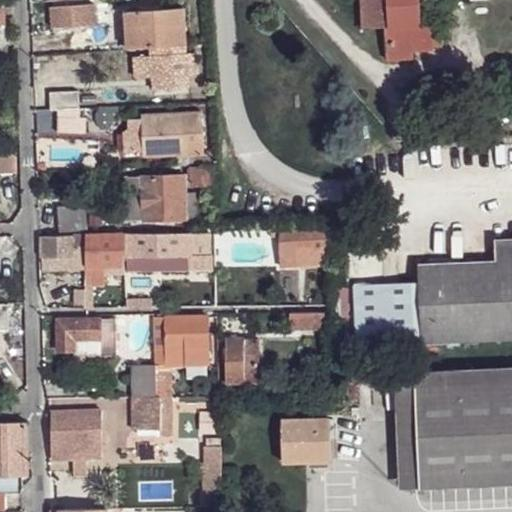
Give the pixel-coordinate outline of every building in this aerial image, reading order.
[(362,0),(364,27),(385,26),(387,59),(412,57),(412,50),(433,48),(433,47),(433,38),(442,38),(443,38),(442,22),(421,23),(419,0),(362,0)] [(51,17),(52,28),(97,25),(95,3),(50,7),(51,17)] [(0,5),(0,37),(4,38),(3,14),(14,13),(13,5),(4,5),(0,5)] [(125,12),(128,49),(150,47),(186,45),(184,8),(163,9),(164,14),(144,15),(144,10),(125,12)] [(433,38),(433,47),(442,47),(442,38),(433,38)] [(153,76),(154,89),(189,87),(188,74),(198,73),(196,52),(187,53),(186,45),(150,47),(150,55),(134,57),(136,77),(153,76)] [(50,92),(50,109),(58,109),(79,108),(79,90),(50,92)] [(58,109),(58,132),(85,132),(85,118),(80,118),(79,108),(58,109)] [(124,136),(125,152),(143,152),(143,156),(177,155),(178,165),(213,164),(212,154),(204,154),(203,113),(142,115),(142,118),(129,119),(130,136),(124,136)] [(19,149),(3,150),(3,161),(20,161),(19,149)] [(192,168),(193,185),(212,184),(211,167),(192,168)] [(143,176),(145,220),(186,219),(196,219),(196,194),(185,194),(185,174),(143,176)] [(127,176),(128,221),(145,220),(143,176),(127,176)] [(58,207),(61,231),(87,230),(85,205),(58,207)] [(279,234),(281,268),(326,265),(327,227),(279,230),(280,226),(271,226),(271,234),(279,234)] [(127,233),(127,270),(212,269),(212,232),(127,233)] [(85,268),(85,285),(93,285),(104,285),(104,266),(124,266),(123,233),(86,234),(86,256),(85,268)] [(41,236),(42,258),(43,269),(85,268),(86,256),(86,234),(41,236)] [(511,260),(420,264),(423,342),(511,338),(511,260)] [(128,278),(128,296),(136,297),(136,278),(128,278)] [(84,305),(84,308),(92,308),(93,285),(85,285),(85,291),(84,305)] [(85,291),(74,291),(74,305),(84,305),(85,291)] [(290,312),(290,328),(325,327),(325,311),(290,312)] [(167,348),(167,365),(209,363),(208,315),(166,316),(167,348)] [(154,316),(155,349),(167,348),(166,316),(154,316)] [(57,319),(58,350),(76,350),(77,356),(117,354),(116,318),(57,319)] [(226,338),(226,382),(258,382),(258,338),(226,338)] [(132,364),(133,397),(156,397),(156,369),(156,364),(132,364)] [(511,366),(415,371),(415,384),(511,379),(511,366)] [(156,369),(156,397),(160,396),(173,396),(172,369),(156,369)] [(511,379),(415,384),(420,486),(511,481),(511,379)] [(395,386),(400,487),(420,486),(415,384),(395,386)] [(133,397),(133,430),(161,429),(160,435),(172,436),(171,412),(160,411),(160,396),(156,397),(133,397)] [(52,435),(52,459),(101,458),(101,410),(51,410),(52,435)] [(315,410),(303,411),(303,419),(315,419),(315,410)] [(282,419),(283,462),(331,461),(330,418),(315,419),(303,419),(282,419)] [(0,475),(29,476),(27,422),(2,423),(0,422),(0,475)] [(203,466),(205,502),(221,502),(220,466),(203,466)]
